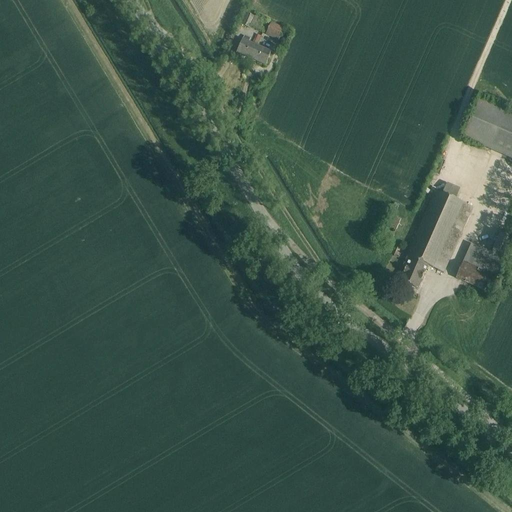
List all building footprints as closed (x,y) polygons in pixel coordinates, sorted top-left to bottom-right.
[(246,13),(241,25),(250,29),(251,28),(255,17),(252,16),(247,14),(246,13)] [(272,25),(266,35),(277,41),(282,30),(283,29),(274,24),(272,24),(272,25)] [(242,40),(237,54),(251,60),(257,46),(254,45),(249,43),(243,41),(242,40)] [(257,46),(251,60),(266,66),(272,52),(257,46)] [(511,114),(480,101),(463,138),(511,159),(511,114)] [(403,267),(406,268),(400,282),(410,287),(409,288),(414,290),(414,289),(418,290),(428,266),(444,273),(473,208),(456,200),(461,189),(447,183),(442,195),(435,191),(406,257),(407,258),(403,267)] [(390,245),(401,220),(390,215),(379,241),(390,245)] [(456,279),(476,288),(489,293),(492,288),(497,290),(502,279),(497,277),(511,242),(511,241),(499,236),(492,254),(471,245),(456,279)]
